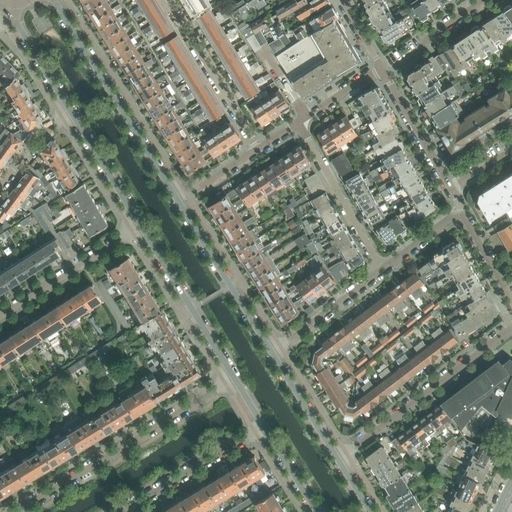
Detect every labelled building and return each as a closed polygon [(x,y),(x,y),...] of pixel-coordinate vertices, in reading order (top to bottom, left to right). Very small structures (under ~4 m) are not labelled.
[(88,0),(84,3),(85,5),(84,6),(87,12),(89,11),(89,12),(95,8),(97,6),(106,1),(105,0),(88,0)] [(154,0),(137,0),(143,9),(156,1),(154,0)] [(196,0),(189,5),(194,14),(207,6),(205,3),(210,0),(196,0)] [(246,0),(240,0),(236,3),(245,17),(249,15),(246,10),(251,6),(246,0)] [(258,0),(246,0),(251,6),(256,3),(259,8),(263,6),(258,0)] [(295,0),(286,6),(290,14),(296,10),(308,3),(305,0),(303,0),(298,3),(295,0)] [(313,0),(308,3),(296,10),(301,19),(316,11),(317,11),(324,7),(330,3),(328,0),(313,0)] [(366,10),(368,13),(371,13),(372,15),(371,16),(371,15),(370,16),(372,20),(373,21),(390,11),(384,0),(386,0),(387,1),(389,1),(391,0),(380,0),(367,8),(366,10)] [(408,0),(411,3),(416,11),(421,19),(423,20),(423,21),(428,18),(428,17),(428,14),(429,14),(430,13),(432,12),(431,11),(424,0),(408,0)] [(424,0),(431,11),(434,12),(438,9),(438,7),(439,6),(438,6),(442,4),(439,0),(424,0)] [(95,8),(89,12),(91,14),(90,15),(93,21),(94,20),(95,21),(101,17),(102,15),(112,10),(106,1),(97,6),(95,8)] [(156,1),(143,9),(149,19),(162,11),(156,1)] [(236,3),(227,8),(233,17),(234,17),(238,14),(241,20),(245,17),(236,3)] [(278,14),(270,19),(273,23),(279,20),(290,14),(286,6),(276,11),(278,14)] [(303,25),(292,31),(298,42),(312,32),(322,27),(334,20),(338,17),(333,7),(303,25)] [(390,11),(373,21),(374,22),(375,24),(375,23),(376,23),(377,24),(376,27),(378,30),(380,30),(409,15),(406,9),(397,14),(396,17),(397,18),(395,19),(390,11)] [(101,17),(95,21),(97,23),(95,24),(98,29),(100,29),(100,30),(106,26),(108,24),(117,19),(112,10),(102,15),(101,17)] [(210,10),(197,18),(202,28),(222,16),(220,12),(216,14),(217,15),(214,18),(210,10)] [(494,18),(493,18),(494,18),(508,40),(511,37),(511,22),(504,11),(501,10),(498,12),(497,15),(497,16),(494,18)] [(152,25),(148,27),(149,28),(151,31),(155,29),(168,21),(162,11),(149,19),(152,25)] [(416,11),(411,14),(416,22),(419,20),(421,19),(416,11)] [(409,15),(380,30),(383,34),(381,36),(383,40),(385,39),(389,41),(390,40),(391,42),(396,40),(394,38),(406,31),(406,33),(408,32),(410,31),(416,27),(416,25),(416,23),(415,22),(416,22),(411,14),(409,15)] [(222,16),(202,28),(208,36),(221,28),(217,22),(220,20),(221,22),(225,20),(224,19),(222,16)] [(483,25),(483,26),(496,45),(502,41),(503,43),(508,40),(494,18),(490,21),(490,20),(487,20),(487,19),(483,22),(483,25)] [(106,26),(100,30),(102,32),(101,33),(104,39),(105,38),(106,38),(112,35),(113,33),(123,27),(117,19),(108,24),(106,26)] [(252,25),(241,31),(246,39),(247,39),(253,35),(256,33),(260,31),(271,25),(273,23),(270,19),(263,23),(262,20),(254,24),(252,25)] [(273,23),(271,25),(278,38),(279,38),(286,34),(279,20),(273,23)] [(334,20),(322,27),(312,32),(298,42),(287,49),(276,56),(276,57),(288,74),(293,71),(296,76),(291,79),(303,97),(332,79),(330,76),(336,72),(337,74),(358,61),(347,43),(334,20)] [(168,21),(155,29),(161,38),(173,30),(174,30),(168,21)] [(241,31),(252,25),(250,22),(246,24),(240,28),(241,31)] [(341,23),(337,26),(342,33),(346,31),(341,23)] [(471,31),(472,33),(485,52),(491,48),(492,50),(497,47),(496,45),(483,26),(480,28),(478,26),(476,26),(476,25),(471,29),(471,31)] [(112,35),(106,38),(108,41),(106,42),(110,48),(111,47),(117,44),(119,42),(128,36),(123,27),(113,33),(112,35)] [(221,28),(208,36),(213,45),(233,33),(231,30),(230,29),(227,31),(228,33),(225,35),(221,28)] [(256,33),(253,35),(261,46),(265,44),(267,42),(264,37),(261,32),(260,31),(256,33)] [(233,33),(213,45),(219,54),(232,46),(227,39),(231,37),(232,39),(235,37),(233,33)] [(465,33),(459,37),(474,59),(479,56),(481,58),(486,54),(485,52),(472,33),(469,35),(468,33),(467,34),(466,33),(465,33)] [(176,36),(164,44),(170,53),(183,46),(177,35),(176,36)] [(253,35),(247,39),(255,52),(262,48),(261,46),(253,35)] [(117,44),(111,47),(113,50),(112,51),(115,56),(116,56),(117,56),(122,53),(124,51),(134,45),(128,36),(119,42),(117,44)] [(454,45),(451,47),(463,66),(465,68),(470,65),(469,63),(474,59),(459,37),(453,41),(453,43),(454,45)] [(268,44),(276,56),(287,49),(279,38),(278,38),(268,44)] [(122,53),(117,56),(119,59),(117,60),(121,65),(122,64),(122,65),(128,62),(130,60),(139,54),(134,45),(124,51),(122,53)] [(183,46),(170,53),(176,63),(189,55),(183,46)] [(232,46),(219,54),(224,63),(244,51),(241,47),(238,49),(239,51),(236,53),(232,46)] [(443,52),(440,54),(448,67),(452,72),(454,76),(459,72),(458,70),(463,66),(451,47),(450,47),(447,46),(444,48),(444,49),(443,52)] [(244,51),(224,63),(230,72),(243,64),(238,57),(242,55),(243,57),(246,55),(244,51)] [(0,54),(0,72),(1,73),(10,64),(0,54)] [(128,62),(122,65),(124,68),(123,69),(126,74),(127,73),(128,74),(134,70),(135,69),(145,63),(139,54),(130,60),(128,62)] [(440,65),(411,83),(411,84),(411,83),(412,86),(413,87),(412,90),(414,94),(417,94),(433,84),(438,81),(435,75),(443,70),(448,67),(440,54),(439,54),(434,58),(440,65)] [(189,55),(176,63),(182,73),(195,65),(189,55)] [(409,75),(408,78),(411,83),(440,65),(434,58),(433,56),(432,56),(429,58),(430,61),(422,66),(419,64),(415,67),(415,70),(409,75)] [(141,78),(150,72),(147,67),(154,63),(152,59),(149,61),(145,63),(135,69),(134,70),(128,74),(130,77),(128,78),(132,83),(133,82),(133,83),(139,79),(141,78)] [(10,64),(1,73),(7,79),(2,84),(6,88),(16,77),(20,73),(10,64)] [(243,64),(230,72),(235,81),(255,69),(252,65),(249,67),(250,69),(247,71),(243,64)] [(195,65),(182,73),(188,82),(201,74),(195,65)] [(255,69),(235,81),(241,90),(254,82),(249,75),(253,73),(254,75),(257,73),(255,69)] [(172,73),(169,75),(171,79),(174,77),(178,75),(176,71),(172,73)] [(293,71),(288,74),(291,79),(296,76),(293,71)] [(139,79),(133,83),(135,86),(134,87),(137,92),(139,91),(139,92),(145,89),(146,87),(156,81),(150,72),(141,78),(139,79)] [(201,74),(188,82),(194,92),(207,84),(201,74)] [(6,88),(5,88),(12,100),(27,90),(25,87),(25,86),(23,87),(22,86),(16,77),(6,88)] [(254,82),(241,90),(247,99),(259,91),(255,85),(258,83),(259,85),(263,83),(260,78),(254,82)] [(486,80),(482,83),(485,87),(491,84),(488,79),(487,79),(486,80)] [(145,89),(139,92),(141,95),(139,96),(143,101),(144,100),(145,101),(149,98),(152,96),(161,90),(156,81),(146,87),(145,89)] [(438,81),(433,84),(417,94),(420,97),(418,100),(420,104),(423,104),(423,105),(443,92),(439,86),(441,85),(438,81)] [(443,92),(423,105),(427,110),(424,112),(427,117),(430,115),(446,105),(465,93),(459,82),(453,86),(443,92)] [(466,83),(462,86),(466,93),(472,89),(468,83),(466,83)] [(207,84),(194,92),(200,102),(213,94),(207,84)] [(378,106),(386,101),(379,88),(376,88),(376,87),(369,91),(359,97),(355,99),(359,107),(362,106),(367,115),(379,108),(378,106)] [(438,127),(437,128),(439,130),(442,136),(444,139),(452,151),(465,143),(465,142),(485,130),(496,123),(511,112),(511,90),(509,92),(506,88),(488,99),(491,104),(486,107),(485,105),(465,117),(467,119),(460,123),(456,116),(438,127)] [(15,106),(10,109),(12,113),(31,101),(28,95),(30,94),(29,93),(27,90),(12,100),(13,101),(12,102),(15,106)] [(149,98),(145,101),(146,104),(145,105),(148,110),(150,109),(150,110),(156,106),(157,105),(167,99),(161,90),(152,96),(149,98)] [(279,90),(270,95),(270,96),(276,105),(276,106),(280,113),(280,112),(280,113),(281,112),(282,113),(287,110),(286,109),(286,108),(287,108),(290,106),(279,90)] [(213,94),(200,102),(206,111),(219,103),(213,94)] [(257,94),(248,101),(250,104),(254,101),(256,104),(252,107),(252,108),(251,109),(255,115),(256,114),(262,124),(263,124),(264,125),(269,122),(268,120),(269,120),(271,118),(267,112),(267,110),(262,101),(257,94)] [(270,96),(262,101),(267,110),(267,112),(271,118),(272,118),(273,119),(278,116),(277,115),(278,114),(280,113),(276,106),(276,105),(270,96)] [(156,106),(150,110),(152,113),(150,114),(154,119),(155,118),(156,119),(161,115),(163,114),(172,108),(167,99),(157,105),(156,106)] [(31,101),(12,113),(15,117),(20,114),(22,117),(31,112),(33,115),(38,112),(40,111),(37,106),(37,105),(35,106),(34,105),(31,101)] [(373,121),(392,110),(386,101),(378,106),(379,108),(367,115),(371,122),(373,121)] [(429,116),(429,119),(431,123),(434,124),(435,123),(436,126),(438,127),(456,116),(463,111),(460,107),(456,110),(451,102),(446,105),(430,115),(430,116),(429,116)] [(219,103),(206,111),(212,121),(225,113),(219,103)] [(161,115),(156,119),(157,122),(156,123),(159,128),(161,127),(161,128),(167,124),(168,123),(178,117),(172,108),(163,114),(161,115)] [(372,131),(363,136),(367,141),(375,136),(377,135),(395,124),(395,123),(394,122),(393,120),(395,119),(396,117),(392,110),(373,121),(371,122),(370,123),(374,130),(372,131)] [(21,118),(18,120),(20,124),(19,125),(24,134),(27,137),(30,133),(28,130),(41,122),(42,118),(38,112),(33,115),(31,112),(22,117),(21,118)] [(167,124),(161,128),(163,131),(161,132),(165,137),(166,136),(167,137),(172,133),(174,131),(183,126),(178,117),(168,123),(167,124)] [(341,118),(336,122),(336,123),(336,124),(340,130),(342,131),(348,140),(357,135),(353,129),(349,121),(347,117),(343,119),(342,120),(341,118)] [(355,118),(349,121),(353,129),(359,125),(355,118)] [(230,121),(221,127),(231,144),(234,143),(235,144),(241,140),(240,139),(230,121)] [(332,124),(327,128),(328,129),(327,129),(331,136),(333,136),(339,146),(348,140),(342,131),(340,130),(336,124),(333,125),(332,124)] [(378,142),(373,145),(376,150),(397,138),(399,137),(398,136),(397,134),(397,133),(398,133),(398,130),(399,130),(395,124),(377,135),(375,136),(378,142)] [(172,133),(167,137),(168,140),(167,140),(170,146),(172,145),(178,142),(179,140),(189,135),(183,126),(174,131),(172,133)] [(221,127),(212,133),(223,150),(225,148),(225,149),(226,148),(227,150),(232,146),(231,145),(231,144),(221,127)] [(5,129),(0,135),(0,142),(13,152),(14,153),(23,141),(16,137),(5,129)] [(328,153),(339,146),(333,136),(331,136),(327,129),(325,131),(324,131),(323,130),(318,133),(319,135),(318,135),(324,146),(323,146),(326,152),(327,151),(328,153)] [(212,133),(203,139),(204,140),(214,156),(216,154),(217,154),(218,155),(223,152),(222,151),(223,150),(212,133)] [(178,142),(172,145),(174,149),(172,149),(176,155),(177,154),(183,150),(185,149),(194,143),(189,135),(179,140),(178,142)] [(382,159),(403,147),(403,145),(404,145),(401,141),(399,141),(397,138),(376,150),(378,154),(379,153),(382,159)] [(49,173),(68,162),(65,156),(67,155),(63,149),(61,150),(55,140),(51,140),(41,153),(47,163),(49,162),(51,166),(46,169),(49,173)] [(0,154),(8,160),(13,152),(0,142),(0,154)] [(183,150),(177,154),(179,157),(178,158),(181,164),(183,163),(183,164),(190,159),(192,157),(200,152),(194,143),(185,149),(183,150)] [(291,153),(290,153),(294,160),(295,162),(300,171),(310,165),(300,147),(299,148),(298,147),(293,150),(293,151),(293,152),(291,153)] [(379,174),(408,158),(402,148),(403,148),(403,147),(382,159),(380,160),(383,165),(377,169),(379,174)] [(365,156),(360,148),(356,150),(358,153),(361,158),(365,156)] [(183,164),(184,166),(185,166),(183,167),(187,173),(188,172),(189,173),(199,166),(200,167),(205,164),(204,162),(205,162),(200,152),(192,157),(190,159),(183,164)] [(282,159),(286,165),(286,168),(292,176),(300,171),(295,162),(294,160),(290,153),(290,154),(289,152),(284,156),(285,157),(284,157),(282,159)] [(333,161),(335,165),(346,158),(344,154),(333,161)] [(276,163),(273,165),(277,171),(277,173),(284,182),(292,176),(286,168),(286,165),(282,159),(281,159),(280,158),(275,162),(276,163)] [(346,158),(335,165),(338,170),(349,163),(346,158)] [(408,158),(379,174),(382,179),(391,174),(393,179),(413,167),(409,160),(408,158)] [(68,162),(49,173),(52,178),(57,175),(59,179),(63,185),(58,188),(60,193),(80,181),(77,177),(76,176),(78,174),(74,167),(73,166),(71,167),(71,166),(68,162)] [(349,163),(338,170),(341,175),(353,169),(349,163)] [(267,169),(264,171),(268,176),(268,179),(274,188),(284,182),(277,173),(277,171),(273,165),(272,165),(272,164),(266,167),(267,169)] [(396,184),(388,189),(391,194),(419,177),(418,175),(413,167),(393,179),(396,184)] [(33,168),(30,172),(40,179),(44,176),(39,168),(36,170),(33,168)] [(353,169),(341,175),(345,181),(356,175),(353,169)] [(377,169),(370,173),(373,178),(379,174),(377,169)] [(23,178),(39,190),(41,188),(37,185),(38,183),(37,183),(40,179),(30,172),(28,170),(23,178)] [(258,175),(256,176),(259,182),(260,184),(266,193),(269,198),(277,192),(274,188),(268,179),(268,176),(264,171),(263,170),(258,173),(258,174),(258,175)] [(356,175),(345,181),(350,190),(368,179),(367,178),(366,178),(364,179),(360,173),(356,175)] [(307,179),(305,180),(308,186),(318,179),(315,174),(310,177),(307,179)] [(379,174),(373,178),(376,183),(382,179),(379,174)] [(504,180),(503,180),(511,194),(511,174),(509,177),(507,176),(504,178),(504,180)] [(249,181),(247,182),(250,187),(251,190),(257,199),(266,193),(260,184),(259,182),(256,176),(255,177),(255,176),(255,177),(254,175),(249,179),(250,180),(249,180),(249,181)] [(44,176),(40,179),(46,186),(50,183),(45,176),(44,176)] [(419,177),(391,194),(394,199),(402,195),(405,199),(425,187),(421,180),(419,178),(419,177)] [(21,180),(17,185),(29,194),(33,197),(37,192),(38,193),(40,191),(23,178),(21,180)] [(318,179),(308,186),(311,191),(321,185),(318,179)] [(368,179),(350,190),(355,199),(370,190),(366,183),(369,181),(368,179)] [(497,184),(490,188),(504,210),(511,204),(511,194),(503,180),(503,181),(501,180),(498,182),(498,184),(497,184)] [(250,187),(247,182),(246,182),(245,181),(240,185),(241,186),(237,189),(248,205),(257,199),(251,190),(250,187)] [(50,183),(46,186),(51,192),(55,197),(58,195),(58,194),(50,183)] [(83,183),(64,194),(65,195),(67,195),(72,202),(70,203),(71,206),(73,205),(78,214),(96,203),(90,194),(87,189),(83,183)] [(380,184),(377,186),(381,193),(388,189),(385,184),(381,186),(380,184)] [(17,185),(11,193),(31,207),(33,204),(32,203),(35,199),(34,199),(29,194),(17,185)] [(321,185),(311,191),(311,192),(312,192),(314,196),(324,190),(321,185)] [(408,204),(399,208),(402,213),(430,197),(430,196),(429,194),(425,187),(405,199),(408,204)] [(481,195),(479,201),(490,219),(504,210),(490,188),(481,195)] [(388,189),(381,193),(384,198),(391,194),(388,189)] [(226,196),(210,207),(212,210),(210,211),(214,216),(215,215),(216,216),(221,212),(222,211),(232,205),(229,200),(238,194),(236,190),(235,190),(226,196)] [(370,190),(355,199),(360,207),(378,197),(377,195),(376,195),(374,197),(370,190)] [(326,192),(311,201),(315,207),(311,209),(312,211),(331,201),(326,192)] [(9,196),(6,201),(18,210),(21,206),(26,210),(27,209),(32,212),(35,210),(31,208),(31,207),(11,193),(9,196)] [(300,199),(296,201),(298,205),(307,199),(305,196),(300,199)] [(378,197),(360,207),(365,216),(380,207),(376,200),(379,199),(378,197)] [(402,213),(397,216),(401,221),(406,228),(410,226),(408,222),(414,219),(414,220),(416,219),(426,213),(429,211),(431,212),(434,210),(433,208),(435,206),(432,200),(431,198),(430,197),(402,213)] [(221,212),(216,216),(217,219),(216,220),(219,225),(221,224),(221,225),(227,221),(228,220),(237,214),(234,209),(244,203),(242,200),(232,206),(232,205),(222,211),(221,212)] [(0,210),(0,220),(3,222),(5,219),(9,213),(13,216),(18,210),(6,201),(1,207),(2,208),(0,210)] [(331,201),(312,211),(313,213),(317,211),(321,218),(336,209),(331,201)] [(96,203),(78,214),(84,223),(83,224),(84,227),(85,226),(90,233),(89,234),(89,236),(108,225),(104,218),(102,214),(96,203)] [(40,207),(42,211),(50,223),(54,221),(43,205),(40,207)] [(35,210),(32,212),(33,213),(34,214),(52,242),(57,239),(40,212),(42,211),(40,207),(35,210)] [(299,207),(295,209),(297,214),(300,218),(304,216),(299,207)] [(380,207),(365,216),(370,225),(377,221),(381,218),(388,214),(387,213),(384,214),(380,207)] [(336,209),(321,218),(325,225),(321,227),(322,229),(341,218),(336,209)] [(227,221),(221,225),(223,228),(221,229),(225,234),(226,233),(227,234),(232,230),(233,229),(243,223),(237,214),(228,220),(227,221)] [(305,215),(300,218),(305,227),(309,224),(310,224),(305,215)] [(396,215),(386,223),(396,236),(400,233),(403,234),(406,231),(406,228),(401,221),(397,216),(396,215)] [(232,230),(227,234),(228,237),(227,238),(230,243),(232,242),(232,243),(238,239),(239,238),(248,232),(245,227),(255,220),(253,217),(243,223),(233,229),(232,230)] [(295,218),(287,223),(291,230),(299,225),(295,218)] [(341,218),(322,229),(323,230),(326,229),(330,236),(346,227),(341,218)] [(494,226),(498,232),(511,223),(510,219),(509,218),(494,226)] [(4,224),(0,227),(3,231),(8,227),(10,226),(5,219),(3,222),(4,224)] [(386,223),(377,230),(378,232),(377,234),(379,237),(381,236),(387,243),(390,244),(393,241),(393,239),(396,236),(386,223)] [(511,223),(498,232),(501,237),(511,230),(511,223)] [(309,225),(305,227),(308,232),(310,236),(314,234),(314,233),(309,225)] [(299,226),(292,231),(294,234),(302,230),(299,226)] [(333,239),(329,241),(331,244),(332,246),(351,235),(346,227),(330,236),(333,239)] [(238,239),(232,243),(234,246),(232,247),(236,252),(237,251),(238,252),(244,248),(244,247),(254,241),(258,239),(259,238),(253,229),(248,232),(239,238),(238,239)] [(511,230),(501,237),(504,244),(511,239),(511,230)] [(67,249),(71,247),(60,231),(57,233),(67,249)] [(306,233),(295,240),(300,249),(307,245),(313,242),(311,238),(309,239),(306,233)] [(314,234),(310,236),(311,238),(313,241),(315,244),(318,242),(314,234)] [(332,246),(331,247),(336,256),(341,253),(356,244),(351,235),(332,246)] [(244,248),(238,252),(239,255),(238,256),(241,261),(243,260),(243,261),(249,257),(250,256),(260,250),(264,247),(261,242),(262,242),(259,238),(258,239),(254,241),(244,247),(244,248)] [(52,242),(42,248),(51,261),(53,260),(54,259),(61,255),(58,250),(62,247),(57,239),(52,242)] [(435,257),(419,269),(422,276),(444,263),(462,252),(461,249),(463,248),(457,239),(443,247),(443,249),(434,254),(434,256),(435,257)] [(313,242),(307,245),(312,254),(318,251),(315,245),(313,242)] [(319,242),(315,245),(318,251),(320,253),(324,250),(319,242)] [(249,257),(243,261),(245,264),(243,265),(247,270),(248,269),(249,270),(255,266),(255,265),(265,259),(270,256),(267,251),(273,247),(270,243),(264,247),(260,250),(250,256),(249,257)] [(356,244),(341,253),(345,259),(341,261),(342,263),(361,253),(356,244)] [(42,248),(32,254),(41,268),(48,263),(49,262),(51,261),(42,248)] [(444,263),(422,276),(428,286),(436,281),(437,280),(446,275),(468,262),(462,252),(444,263)] [(342,263),(340,264),(340,265),(345,273),(350,270),(351,271),(356,267),(358,265),(361,266),(364,263),(364,260),(365,260),(361,253),(342,263)] [(32,254),(22,261),(31,274),(33,273),(34,272),(41,268),(32,254)] [(316,255),(314,256),(319,264),(322,262),(319,256),(316,255)] [(255,266),(249,270),(250,273),(249,273),(252,279),(254,278),(254,279),(260,275),(261,274),(271,268),(275,265),(270,256),(265,259),(255,265),(255,266)] [(111,268),(110,269),(127,296),(145,285),(138,273),(136,270),(128,258),(111,269),(111,268)] [(305,258),(295,265),(297,268),(298,268),(307,262),(306,261),(305,258)] [(22,261),(12,267),(21,281),(27,276),(29,275),(31,274),(22,261)] [(341,261),(329,269),(330,270),(335,268),(336,267),(340,265),(340,264),(342,263),(341,261)] [(437,280),(436,281),(438,286),(453,277),(456,283),(474,272),(468,262),(446,275),(437,280)] [(260,275),(254,279),(256,282),(255,283),(258,288),(259,287),(260,288),(266,284),(266,283),(276,277),(281,274),(275,265),(271,268),(261,274),(260,275)] [(295,265),(287,270),(289,273),(297,268),(295,265)] [(12,267),(2,274),(11,287),(12,286),(14,285),(21,281),(12,267)] [(323,267),(315,273),(321,280),(322,283),(326,289),(327,289),(328,290),(333,286),(332,285),(335,282),(323,267)] [(329,271),(337,281),(342,277),(335,268),(330,270),(329,271)] [(415,272),(407,278),(420,296),(424,293),(419,287),(424,283),(415,272)] [(460,288),(445,297),(445,298),(447,302),(480,282),(474,272),(456,283),(460,288)] [(315,273),(307,279),(312,286),(313,290),(318,295),(319,295),(319,296),(324,292),(324,291),(326,289),(322,283),(321,280),(315,273)] [(2,274),(0,274),(0,293),(0,294),(7,289),(9,288),(11,287),(2,274)] [(266,284),(260,288),(261,291),(260,291),(263,297),(265,296),(265,297),(271,293),(272,292),(282,286),(276,277),(266,283),(266,284)] [(108,278),(101,281),(103,284),(106,288),(112,284),(108,278)] [(407,278),(398,285),(406,296),(411,293),(416,300),(420,296),(407,278)] [(307,279),(297,287),(309,302),(310,302),(311,303),(316,299),(315,298),(315,297),(318,295),(313,290),(312,286),(307,279)] [(96,283),(127,333),(131,330),(106,288),(103,284),(101,281),(101,280),(96,283)] [(436,281),(428,286),(431,290),(438,286),(436,281)] [(480,282),(447,302),(450,307),(465,298),(468,303),(486,293),(480,282)] [(79,293),(69,299),(79,315),(103,300),(93,284),(82,291),(79,293)] [(145,285),(127,296),(143,322),(161,311),(154,299),(152,297),(145,285)] [(398,285),(389,292),(403,310),(407,307),(402,300),(406,296),(398,285)] [(271,293),(265,297),(267,299),(266,300),(269,306),(270,305),(271,306),(277,302),(279,299),(287,294),(282,286),(272,292),(271,293)] [(389,292),(380,298),(389,310),(393,306),(398,313),(403,310),(389,292)] [(466,304),(446,316),(452,326),(461,321),(464,319),(492,303),(486,293),(468,303),(466,304)] [(277,302),(271,306),(272,308),(271,309),(274,315),(276,314),(276,315),(283,310),(285,308),(293,303),(290,300),(287,294),(279,299),(277,302)] [(283,310),(276,315),(278,317),(277,318),(280,324),(281,323),(282,324),(292,317),(293,318),(298,314),(297,313),(298,312),(295,307),(305,301),(303,297),(300,299),(296,302),(293,303),(285,308),(283,310)] [(380,298),(371,305),(385,323),(389,320),(384,313),(389,310),(380,298)] [(445,298),(438,302),(440,305),(440,306),(447,302),(445,298)] [(56,308),(45,314),(56,330),(79,315),(69,299),(59,306),(56,308)] [(464,319),(461,321),(463,325),(468,334),(469,333),(468,333),(471,331),(475,329),(474,327),(484,322),(487,322),(491,320),(491,317),(493,320),(498,317),(496,313),(497,312),(497,310),(496,308),(494,306),(492,303),(469,317),(468,317),(464,319)] [(371,305),(363,312),(371,323),(376,320),(381,326),(385,323),(371,305)] [(143,322),(140,324),(144,330),(147,328),(150,333),(168,322),(167,321),(168,321),(165,316),(164,316),(163,314),(162,312),(161,311),(143,322)] [(363,312),(354,319),(368,336),(372,333),(367,327),(371,323),(363,312)] [(33,322),(22,330),(32,345),(56,330),(45,314),(35,321),(33,322)] [(354,319),(345,325),(354,337),(358,333),(363,340),(368,336),(354,319)] [(153,337),(149,340),(153,345),(174,332),(173,330),(171,327),(172,327),(169,322),(168,323),(168,322),(150,333),(153,337)] [(345,325),(336,332),(350,350),(354,346),(349,340),(354,337),(345,325)] [(455,329),(454,330),(460,340),(468,334),(463,325),(460,327),(455,329)] [(440,327),(436,331),(449,348),(458,341),(449,330),(445,333),(440,327)] [(10,337),(0,343),(0,346),(9,360),(32,345),(22,330),(12,336),(10,337)] [(436,331),(432,334),(436,340),(432,343),(440,355),(449,348),(436,331)] [(153,345),(148,347),(151,352),(159,348),(162,353),(180,342),(181,341),(178,336),(177,337),(176,335),(174,332),(153,345)] [(336,332),(328,339),(336,350),(341,347),(346,353),(350,350),(336,332)] [(39,387),(35,389),(38,394),(42,391),(45,390),(49,387),(52,385),(55,383),(58,382),(59,381),(62,379),(66,377),(69,375),(72,373),(76,371),(79,369),(80,368),(83,366),(85,365),(86,364),(89,362),(93,360),(96,358),(97,358),(100,356),(103,354),(106,352),(108,351),(110,350),(113,347),(117,345),(120,343),(119,343),(117,339),(114,340),(110,343),(107,345),(103,347),(100,349),(97,351),(93,353),(90,355),(86,357),(83,359),(80,361),(76,364),(73,366),(69,368),(66,370),(63,372),(59,374),(56,376),(52,378),(49,380),(46,382),(42,385),(39,387)] [(125,339),(120,342),(124,348),(129,345),(125,339)] [(322,345),(318,348),(324,356),(326,355),(328,356),(336,350),(328,339),(321,344),(322,345)] [(422,341),(418,344),(432,362),(440,355),(432,343),(427,347),(422,341)] [(180,342),(162,353),(166,359),(163,361),(165,365),(186,352),(185,350),(184,348),(185,347),(182,342),(181,343),(180,342)] [(418,344),(414,347),(418,353),(414,357),(423,368),(432,362),(418,344)] [(0,365),(9,360),(0,346),(0,365)] [(314,352),(311,364),(315,369),(324,364),(322,361),(323,358),(324,356),(318,348),(314,352)] [(369,348),(365,352),(367,353),(370,357),(374,354),(371,350),(369,348)] [(186,352),(165,365),(169,371),(172,369),(175,373),(193,362),(194,361),(191,357),(190,357),(188,355),(186,352)] [(380,353),(373,358),(376,362),(383,356),(380,353)] [(405,354),(401,358),(414,375),(423,368),(414,357),(410,360),(405,354)] [(365,356),(358,361),(361,364),(367,359),(365,356)] [(344,358),(340,362),(349,374),(354,370),(344,358)] [(373,358),(365,365),(368,368),(376,362),(373,358)] [(401,366),(396,370),(405,382),(414,375),(401,358),(397,361),(401,366)] [(498,361),(442,404),(462,429),(463,427),(465,424),(466,424),(471,417),(486,429),(486,428),(493,414),(496,416),(497,415),(499,410),(511,416),(511,414),(511,361),(510,360),(502,366),(498,361)] [(193,362),(175,373),(175,374),(182,385),(188,382),(188,383),(193,380),(192,379),(200,374),(199,373),(200,372),(197,367),(196,367),(195,366),(193,363),(193,362)] [(324,364),(315,369),(317,373),(315,374),(319,381),(332,373),(327,365),(325,366),(324,364)] [(363,367),(353,375),(358,379),(367,372),(363,367)] [(388,368),(383,371),(397,388),(405,382),(396,370),(392,373),(388,368)] [(156,371),(152,373),(153,373),(159,383),(159,384),(163,382),(156,371)] [(383,371),(379,374),(384,380),(379,383),(388,395),(397,388),(383,371)] [(153,373),(143,380),(157,403),(157,402),(157,401),(161,398),(161,399),(166,396),(165,395),(166,395),(159,384),(159,383),(153,373)] [(332,373),(319,381),(325,390),(326,391),(327,392),(339,384),(338,383),(338,382),(343,379),(340,374),(335,377),(332,373)] [(163,382),(159,384),(166,395),(167,394),(172,392),(172,391),(174,390),(174,391),(179,388),(179,387),(182,385),(175,374),(163,382)] [(131,387),(119,394),(123,400),(128,408),(130,407),(135,416),(142,412),(147,409),(157,403),(143,380),(142,379),(131,386),(131,387)] [(339,384),(327,392),(332,401),(345,394),(342,389),(348,386),(345,381),(339,384)] [(370,381),(366,384),(379,402),(388,395),(379,383),(375,387),(370,381)] [(366,393),(361,397),(370,409),(379,402),(366,384),(362,387),(366,393)] [(42,391),(38,394),(46,406),(50,404),(42,391)] [(345,394),(332,401),(337,408),(338,407),(340,410),(349,405),(347,401),(349,401),(345,394)] [(23,396),(0,410),(0,417),(26,401),(23,396)] [(356,403),(353,406),(359,414),(363,412),(364,413),(370,409),(361,397),(355,402),(356,403)] [(111,407),(96,416),(100,424),(102,423),(108,433),(119,426),(124,423),(135,416),(130,407),(128,408),(123,400),(111,407)] [(349,405),(340,410),(343,415),(355,418),(359,414),(353,406),(349,405)] [(441,405),(433,411),(443,423),(446,420),(453,429),(456,427),(457,426),(450,417),(441,405)] [(433,411),(426,416),(440,435),(444,432),(442,430),(446,427),(443,423),(433,411)] [(84,424),(68,433),(73,441),(75,440),(81,449),(92,443),(97,440),(106,434),(108,433),(102,423),(100,424),(96,416),(84,424)] [(426,416),(419,422),(431,437),(434,434),(437,437),(440,435),(426,416)] [(419,422),(412,427),(426,446),(430,443),(428,440),(431,438),(431,437),(419,422)] [(412,427),(404,433),(414,445),(416,448),(419,451),(426,446),(412,427)] [(51,444),(45,448),(50,456),(48,457),(54,466),(65,459),(69,456),(81,449),(75,440),(73,441),(68,433),(68,434),(65,430),(59,434),(55,437),(56,439),(50,442),(51,444)] [(404,433),(397,438),(405,448),(411,457),(415,454),(414,452),(417,450),(416,448),(414,445),(404,433)] [(462,434),(455,439),(458,443),(465,437),(462,434)] [(454,437),(446,442),(448,444),(451,448),(453,446),(458,443),(455,439),(454,437)] [(397,438),(392,442),(399,452),(405,448),(397,438)] [(469,441),(467,445),(476,449),(478,445),(469,441)] [(448,444),(441,450),(443,453),(444,454),(445,452),(451,448),(448,444)] [(476,449),(473,455),(490,463),(490,462),(490,463),(492,461),(493,459),(493,457),(493,456),(494,452),(489,450),(478,445),(476,449)] [(375,451),(367,457),(369,461),(367,463),(371,469),(390,457),(385,449),(381,446),(377,450),(378,451),(376,452),(375,451)] [(445,452),(444,454),(448,456),(451,457),(456,447),(453,446),(451,448),(445,452)] [(29,457),(18,464),(22,472),(20,473),(26,483),(37,476),(42,473),(54,466),(48,457),(50,456),(45,448),(29,457)] [(437,457),(436,458),(439,463),(444,454),(443,453),(441,456),(437,457)] [(469,453),(467,457),(471,459),(468,465),(485,473),(485,472),(488,471),(489,469),(488,467),(488,466),(490,463),(473,455),(469,453)] [(439,463),(439,464),(443,466),(448,456),(444,454),(439,463)] [(230,471),(241,488),(255,480),(258,485),(262,482),(259,477),(265,473),(259,464),(254,456),(244,462),(243,462),(240,464),(240,465),(230,471)] [(0,465),(0,498),(10,493),(15,490),(26,483),(20,473),(22,472),(18,464),(13,457),(0,465)] [(390,457),(371,469),(374,474),(377,473),(379,477),(396,466),(398,465),(397,462),(396,461),(393,462),(390,457)] [(264,461),(259,464),(265,473),(267,471),(270,470),(264,461)] [(435,471),(434,473),(442,477),(447,468),(443,466),(439,464),(435,471)] [(468,465),(463,475),(480,483),(481,482),(483,481),(484,479),(483,477),(485,473),(468,465)] [(379,482),(382,487),(385,486),(401,476),(396,466),(379,477),(380,479),(379,482)] [(419,466),(414,470),(421,481),(426,477),(419,466)] [(215,480),(206,485),(217,503),(241,488),(230,471),(222,476),(221,476),(220,477),(219,476),(216,478),(216,479),(215,480)] [(401,476),(385,486),(388,492),(389,494),(387,496),(390,501),(410,489),(406,483),(409,481),(405,474),(402,476),(401,476)] [(463,475),(459,485),(476,493),(478,488),(480,488),(481,485),(480,483),(463,475)] [(434,479),(432,484),(442,489),(444,484),(434,479)] [(191,495),(182,500),(189,511),(201,511),(217,503),(206,485),(198,491),(197,491),(196,491),(195,491),(192,493),(193,494),(191,495)] [(453,489),(450,493),(454,495),(472,503),(471,502),(473,499),(473,498),(475,498),(477,495),(476,493),(459,485),(456,490),(453,489)] [(410,489),(391,501),(394,506),(397,505),(399,510),(400,511),(401,511),(418,502),(410,489)] [(273,492),(257,503),(262,511),(285,511),(283,508),(282,506),(283,506),(282,505),(281,503),(280,503),(279,502),(279,501),(273,492)] [(454,495),(450,505),(451,506),(464,511),(466,511),(468,509),(468,508),(469,509),(471,507),(472,505),(472,503),(454,495)] [(167,509),(162,511),(189,511),(182,500),(174,505),(173,505),(172,506),(172,505),(168,507),(168,508),(169,508),(167,509)] [(418,502),(401,511),(423,511),(420,506),(418,502)]
